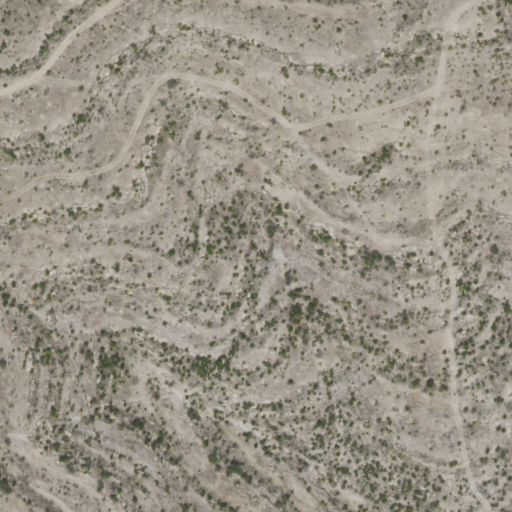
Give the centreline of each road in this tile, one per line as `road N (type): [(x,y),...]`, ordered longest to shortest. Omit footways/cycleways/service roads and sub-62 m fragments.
road 1 (track): [(492,511),(475,469),(438,185),(438,110),(455,34),(481,0)]
road 2 (track): [(448,238),(389,241),(269,103),(236,87),(171,80),(36,86),(0,100)]
